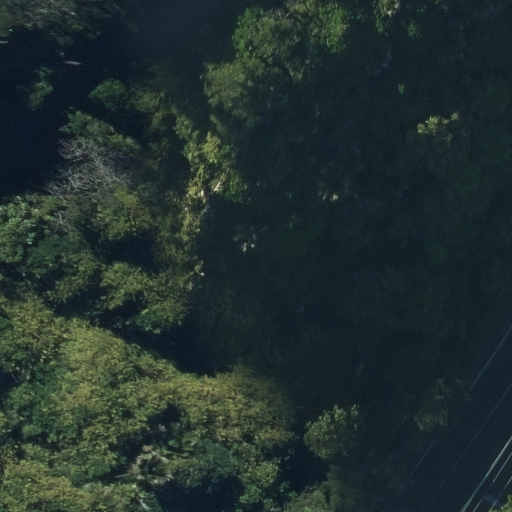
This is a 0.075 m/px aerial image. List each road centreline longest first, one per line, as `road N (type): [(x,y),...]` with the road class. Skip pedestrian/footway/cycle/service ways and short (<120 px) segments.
road 1 (residential): [(0,171),(209,0)]
road 2 (secondary): [(511,390),(427,511)]
